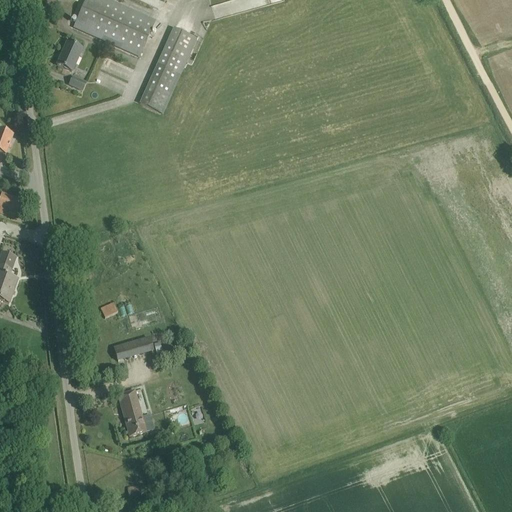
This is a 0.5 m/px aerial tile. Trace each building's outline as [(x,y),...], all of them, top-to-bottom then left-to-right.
[(86,0),(74,29),(139,58),(155,22),(106,0),(86,0)] [(174,30),(158,66),(140,106),(165,117),(199,41),(174,30)] [(57,66),(61,68),(72,73),(82,50),(67,43),(57,66)] [(70,86),(82,91),(86,84),(73,78),(70,86)] [(0,154),(5,156),(12,137),(0,132),(0,154)] [(3,215),(8,217),(17,220),(23,203),(2,195),(0,201),(0,220),(0,221),(3,215)] [(0,301),(9,304),(17,281),(9,278),(11,272),(15,259),(2,254),(0,260),(0,301)] [(105,320),(118,313),(113,305),(101,311),(105,320)] [(149,337),(112,347),(116,362),(153,353),(149,337)] [(147,433),(136,392),(117,397),(129,438),(147,433)] [(128,498),(141,497),(140,487),(127,489),(128,498)]
